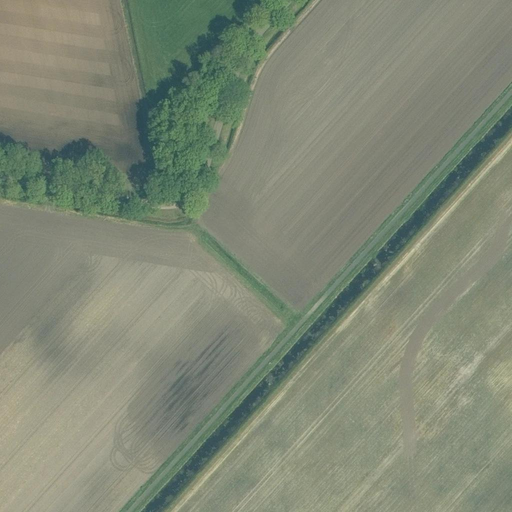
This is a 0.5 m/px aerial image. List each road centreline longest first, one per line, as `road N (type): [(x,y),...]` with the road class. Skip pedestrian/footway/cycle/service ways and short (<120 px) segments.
road 1 (track): [(168,511),(511,137)]
road 2 (unclassified): [(0,180),(149,204),(188,200),(242,56),(289,0)]
